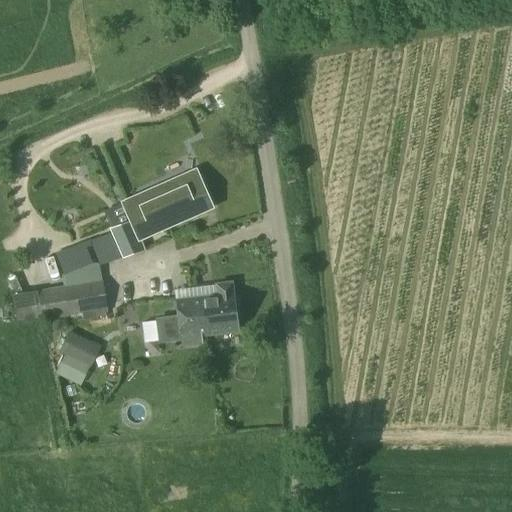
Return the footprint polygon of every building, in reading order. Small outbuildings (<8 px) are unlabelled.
[(140,239),(212,207),(196,171),(122,203),(129,218),(110,226),(89,235),(101,266),(124,257),(125,260),(144,252),(140,239)] [(55,249),(57,255),(45,260),(50,274),(55,277),(65,275),(93,264),(83,239),(76,241),(76,240),(55,249)] [(108,310),(103,281),(38,291),(43,322),(108,310)] [(215,285),(216,296),(205,297),(210,337),(238,334),(234,294),(235,294),(233,283),(215,285)] [(176,301),(178,317),(156,319),(159,345),(182,342),(182,347),(203,345),(202,338),(210,337),(205,297),(176,301)] [(65,354),(58,375),(88,385),(102,342),(69,331),(61,353),(65,354)]
